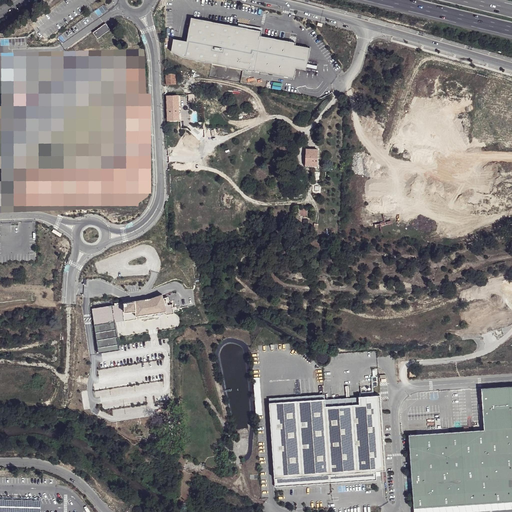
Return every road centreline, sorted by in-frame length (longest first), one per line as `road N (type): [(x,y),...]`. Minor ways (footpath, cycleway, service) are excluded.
road 1 (unclassified): [(511,380),(412,386),(401,394),(395,407),(405,511)]
road 2 (unclassified): [(160,186),(147,29)]
road 3 (unclassified): [(367,26),(511,66)]
road 4 (unclassified): [(108,511),(53,467),(0,462)]
road 5 (motorway): [(391,0),(511,29)]
